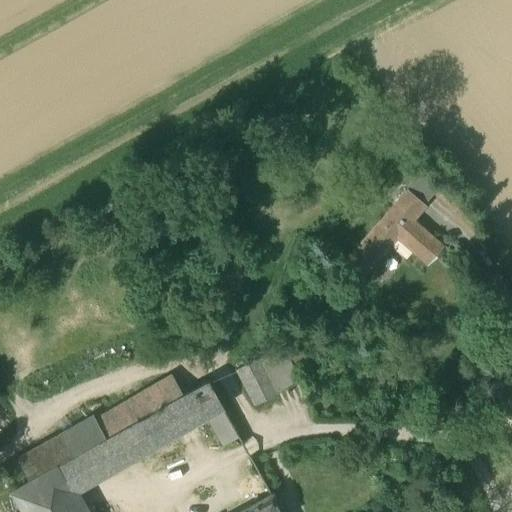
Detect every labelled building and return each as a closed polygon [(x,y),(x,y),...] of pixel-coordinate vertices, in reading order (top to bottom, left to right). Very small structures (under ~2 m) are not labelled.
[(407,191),(346,261),(363,276),(397,238),(427,265),(443,247),(413,221),(425,206),(407,191)] [(258,359),(236,370),(255,406),(276,396),(258,359)] [(172,376),(19,463),(29,484),(57,468),(183,396),(172,376)] [(183,396),(57,468),(70,491),(221,406),(208,382),(183,396)] [(223,409),(208,418),(224,445),(239,437),(223,409)] [(29,484),(12,493),(22,511),(81,511),(70,491),(57,468),(29,484)] [(212,487),(196,496),(201,505),(217,496),(212,487)] [(281,511),(272,495),(242,511),(281,511)]
